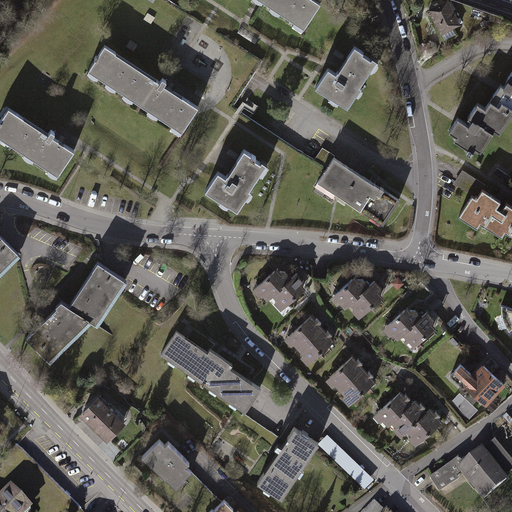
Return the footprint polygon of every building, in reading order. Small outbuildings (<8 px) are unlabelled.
[(322,5),(313,0),(259,0),(261,1),(306,30),(322,5)] [(441,36),(462,26),(448,0),(428,11),(441,36)] [(162,85),(105,48),(89,73),(184,134),(196,115),(200,110),(170,90),(168,89),(166,88),(168,84),(164,81),(162,85)] [(329,70),(317,89),(349,109),(357,97),(360,98),(363,95),(364,91),(362,88),(371,73),(376,72),(379,67),(379,61),(373,58),(372,60),(366,57),(367,55),(355,48),(340,71),(337,76),(329,70)] [(458,136),(455,141),(472,151),(475,147),(482,151),(494,131),(500,135),(511,115),(511,75),(505,87),(502,85),(486,109),(478,104),(466,124),(458,120),(451,132),(458,136)] [(49,136),(9,111),(0,125),(0,141),(59,179),(75,153),(59,143),(54,140),(57,136),(51,132),(49,136)] [(219,173),(207,192),(239,211),(246,199),(250,200),(253,197),(253,193),(252,190),(261,175),(266,174),(269,169),(268,164),(263,160),(261,163),(256,159),(257,157),(244,150),(227,178),(219,173)] [(400,200),(334,158),(317,184),(383,226),(400,200)] [(473,195),(458,218),(476,230),(480,224),(501,238),(505,233),(509,236),(510,234),(511,235),(511,210),(483,192),(487,186),(465,171),(456,184),(473,195)] [(0,274),(20,254),(0,235),(0,274)] [(96,260),(68,305),(91,320),(98,325),(127,280),(96,260)] [(282,265),(254,290),(265,302),(270,298),(293,278),(282,265)] [(293,278),(270,298),(281,311),(308,287),(297,274),(293,278)] [(361,274),(333,298),(344,311),(349,307),(372,287),(361,274)] [(372,287),(349,307),(360,320),(387,296),(376,283),(372,287)] [(62,300),(26,337),(50,361),(91,320),(68,305),(62,300)] [(416,303),(388,327),(399,340),(404,336),(427,315),(416,303)] [(511,309),(502,306),(502,316),(507,328),(510,333),(511,330),(511,309)] [(427,315),(404,336),(415,349),(442,325),(431,312),(427,315)] [(313,317),(285,343),(307,367),(335,341),(313,317)] [(176,333),(161,355),(247,413),(262,390),(232,370),(234,366),(211,351),(208,354),(176,333)] [(353,357),(326,381),(350,407),(376,383),(353,357)] [(463,386),(487,407),(506,386),(483,365),(473,376),(461,366),(453,374),(465,385),(463,386)] [(402,391),(375,416),(386,428),(390,424),(413,404),(402,391)] [(98,392),(79,411),(107,438),(125,419),(98,392)] [(460,393),(451,402),(469,420),(478,410),(460,393)] [(413,404),(390,424),(401,437),(407,432),(428,413),(417,401),(413,404)] [(407,432),(418,445),(443,422),(432,410),(428,413),(407,432)] [(258,480),(283,496),(321,439),(295,423),(258,480)] [(327,435),(319,444),(364,488),(375,479),(327,435)] [(159,438),(143,454),(177,486),(193,470),(186,464),(190,460),(169,440),(166,444),(159,438)] [(511,469),(511,458),(495,439),(484,448),(482,446),(464,461),(461,457),(429,477),(439,492),(459,479),(457,475),(460,472),(484,500),(509,478),(506,475),(511,469)] [(0,511),(26,511),(32,507),(11,484),(0,493),(0,511)] [(240,511),(225,498),(212,511),(240,511)] [(389,511),(386,508),(385,511),(374,500),(361,511),(389,511)]
